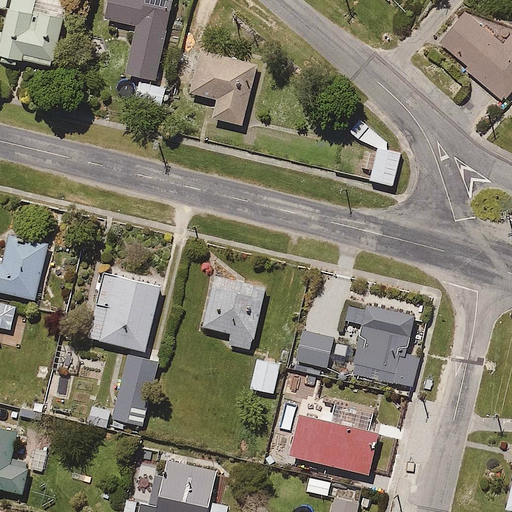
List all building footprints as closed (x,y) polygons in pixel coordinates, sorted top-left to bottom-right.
[(0,0),(0,54),(40,63),(53,0),(0,0)] [(111,65),(140,71),(156,0),(90,0),(87,11),(118,20),(111,65)] [(453,0),(421,35),(486,95),(511,66),(511,29),(500,18),(488,30),(455,0),(453,0)] [(241,61),(183,47),(174,86),(200,92),(196,110),(227,118),(241,61)] [(511,88),(500,102),(511,113),(511,88)] [(400,157),(346,148),(341,177),(394,186),(400,157)] [(0,286),(21,291),(32,237),(0,230),(0,286)] [(148,277),(90,264),(75,332),(132,345),(148,277)] [(252,278),(198,266),(186,320),(215,327),(213,335),(237,340),(252,278)] [(400,308),(350,297),(333,359),(380,368),(400,308)] [(298,332),(291,362),(329,371),(337,341),(298,332)] [(276,394),(281,360),(252,356),(246,389),(276,394)] [(154,387),(132,383),(124,420),(146,424),(154,387)] [(364,422),(286,406),(275,449),(351,467),(364,422)] [(0,448),(5,418),(0,417),(0,483),(10,485),(13,454),(0,450),(0,448)] [(191,511),(203,461),(149,453),(138,511),(191,511)] [(511,456),(499,454),(488,503),(511,509),(511,456)]
